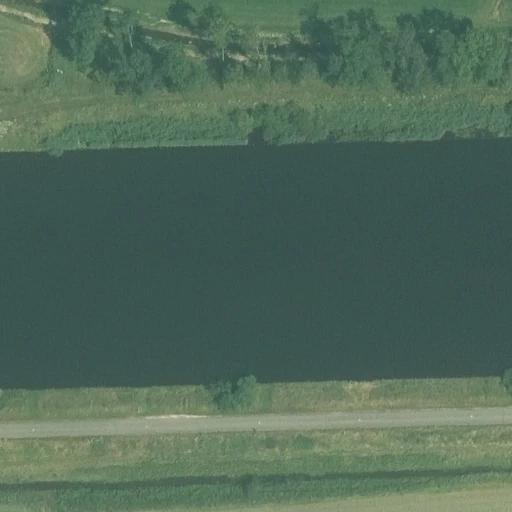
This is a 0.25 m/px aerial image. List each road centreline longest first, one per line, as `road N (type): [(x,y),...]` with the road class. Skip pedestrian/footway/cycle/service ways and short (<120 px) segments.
road 1 (track): [(0,124),(70,112),(511,98)]
road 2 (unclassified): [(511,418),(0,432)]
